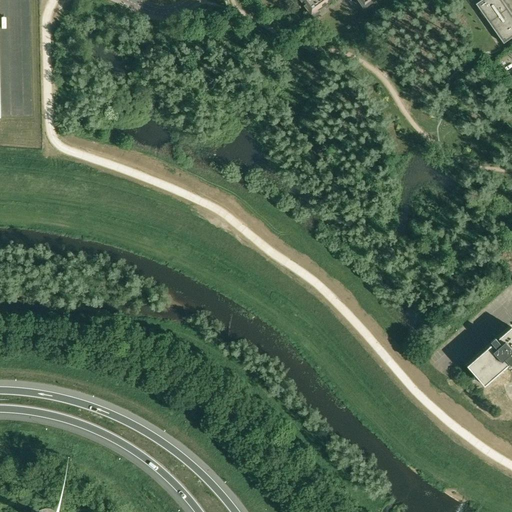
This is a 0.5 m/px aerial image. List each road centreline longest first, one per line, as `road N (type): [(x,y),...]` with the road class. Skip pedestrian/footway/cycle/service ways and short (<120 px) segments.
road 1 (motorway): [(236,511),(186,459),(127,419),(58,395),(0,389)]
road 2 (motorway): [(0,409),(53,415),(105,434),(147,460),(197,511)]
